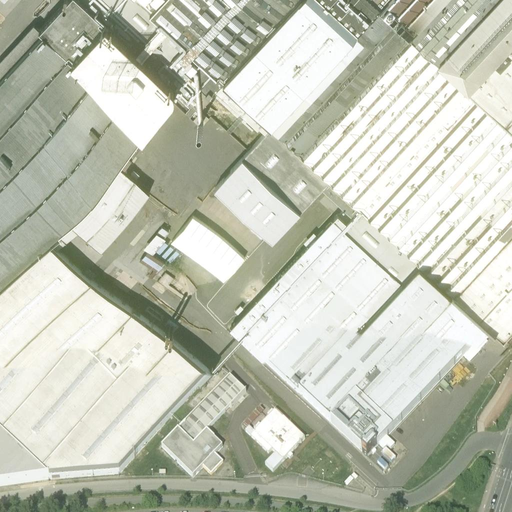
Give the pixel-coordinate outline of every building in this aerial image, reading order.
[(44,30),(144,125),(175,90),(175,88),(176,86),(176,84),(175,83),(174,81),(85,0),(63,0),(39,26),(44,30)] [(342,226),(334,217),(230,329),(368,459),(388,438),(490,329),(504,342),(508,338),(511,333),(511,0),(85,0),(174,81),(199,108),(217,89),(258,127),(260,126),(281,145),(286,139),(330,180),(325,186),(353,213),(342,226)] [(0,74),(44,30),(39,26),(34,21),(0,58),(0,74)] [(0,431),(51,479),(118,474),(145,445),(154,437),(213,374),(52,224),(75,200),(120,150),(144,125),(44,30),(0,74),(0,431)] [(186,164),(207,184),(244,145),(213,115),(201,128),(182,110),(157,137),(186,164)] [(144,125),(120,150),(151,179),(181,207),(200,187),(181,170),(186,164),(157,137),(144,125)] [(120,150),(75,200),(105,228),(151,179),(120,150)] [(168,213),(163,219),(170,226),(176,220),(168,213)] [(150,232),(155,236),(159,240),(172,227),(170,226),(163,219),(150,232)] [(171,252),(159,240),(155,236),(146,245),(163,261),(171,252)] [(230,378),(178,432),(194,446),(206,433),(225,413),(245,392),(230,378)] [(260,409),(242,428),(251,437),(251,438),(268,455),(272,451),(276,455),(265,466),(273,473),(305,440),(275,412),(255,434),(249,428),(264,413),(260,409)] [(0,431),(0,486),(49,480),(51,479),(0,431)] [(194,446),(178,432),(162,449),(176,463),(193,479),(203,469),(215,456),(223,448),(206,433),(194,446)] [(388,438),(368,459),(383,473),(396,458),(390,452),(396,445),(388,438)] [(223,464),(215,456),(203,469),(211,476),(223,464)] [(320,459),(311,469),(313,471),(322,461),(320,459)] [(331,462),(321,471),(323,473),(333,464),(331,462)] [(360,487),(352,481),(349,485),(357,491),(360,487)]
